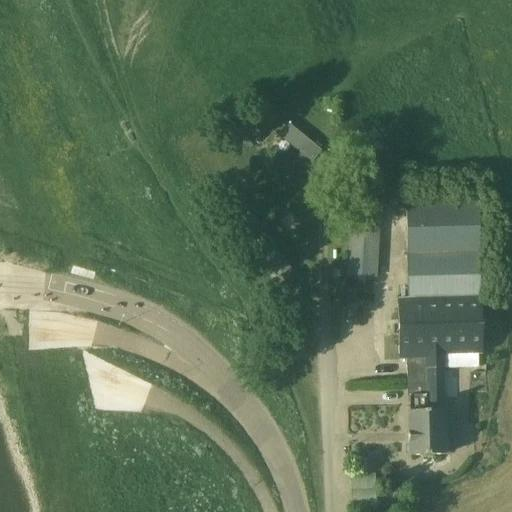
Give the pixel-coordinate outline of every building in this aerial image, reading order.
[(314,164),(323,153),(288,125),(279,136),(314,164)] [(481,297),(480,297),(478,203),(405,205),(408,299),(398,300),(398,360),(406,360),(407,397),(409,397),(409,411),(407,411),(408,456),(446,456),(444,369),(478,368),(478,354),(482,354),(481,297)] [(376,278),(379,218),(351,217),(348,276),(376,278)] [(292,269),(264,236),(253,245),(281,278),(292,269)] [(379,501),(377,475),(352,476),(354,502),(379,501)]
